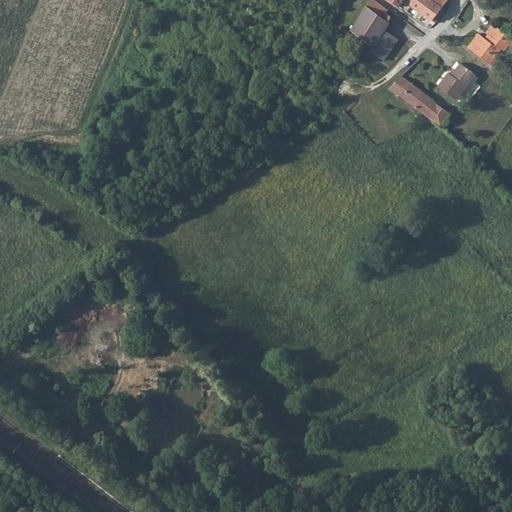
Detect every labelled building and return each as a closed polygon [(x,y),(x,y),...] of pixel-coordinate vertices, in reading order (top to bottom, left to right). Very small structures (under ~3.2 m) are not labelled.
[(392,48),(378,39),(383,30),(388,23),(387,22),(390,17),(386,14),(388,11),(373,0),(370,0),(351,31),(372,47),(369,51),(383,61),(392,48)] [(384,0),(384,1),(396,10),(402,0),(434,23),(444,11),(440,8),(441,6),(433,0),(384,0)] [(478,33),(467,47),(493,68),(500,59),(495,55),(500,49),(503,52),(508,45),(510,47),(511,43),(511,38),(493,23),(486,32),(491,36),(487,41),(478,33)] [(383,30),(378,39),(392,48),(397,40),(383,30)] [(439,85),(457,99),(476,75),(461,62),(452,73),(449,71),(439,85)] [(400,75),(390,89),(440,126),(450,113),(435,102),(435,101),(400,75)]
